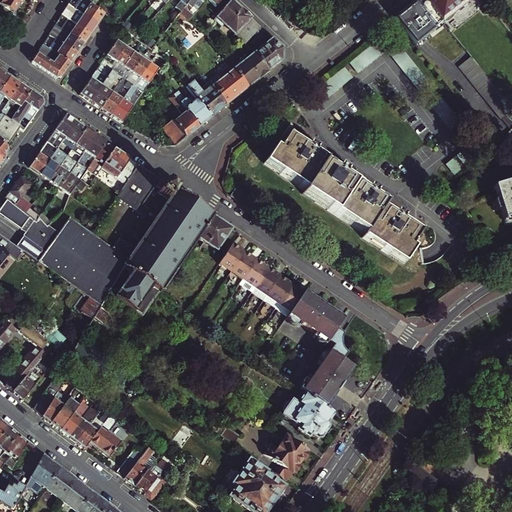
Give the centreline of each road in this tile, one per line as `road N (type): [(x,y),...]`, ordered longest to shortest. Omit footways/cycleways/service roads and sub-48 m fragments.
road 1 (residential): [(172,171),(427,348)]
road 2 (primary): [(312,511),(427,348)]
road 3 (residential): [(172,171),(312,59)]
road 4 (residential): [(0,400),(140,511)]
road 5 (residential): [(61,95),(172,171)]
